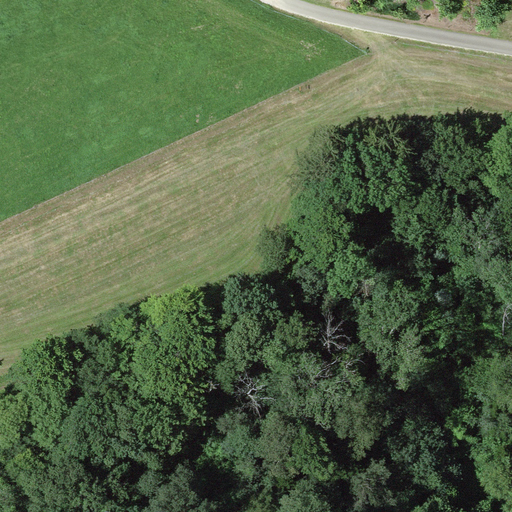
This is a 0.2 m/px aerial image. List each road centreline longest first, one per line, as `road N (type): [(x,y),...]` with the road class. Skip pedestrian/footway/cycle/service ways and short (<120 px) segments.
road 1 (track): [(102,511),(221,427),(365,344),(425,326),(511,352)]
road 2 (track): [(511,48),(276,0)]
